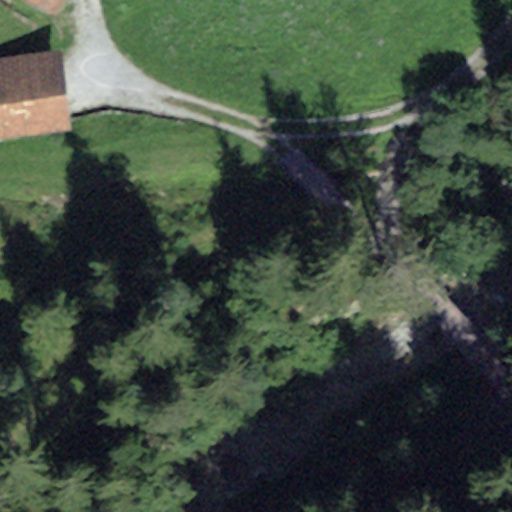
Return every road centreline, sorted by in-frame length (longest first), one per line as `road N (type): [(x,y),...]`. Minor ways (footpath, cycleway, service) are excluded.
road 1 (unclassified): [(85,67),(256,129),(511,354)]
road 2 (track): [(412,112),(357,125),(256,129)]
road 3 (track): [(511,28),(476,73),(412,112)]
